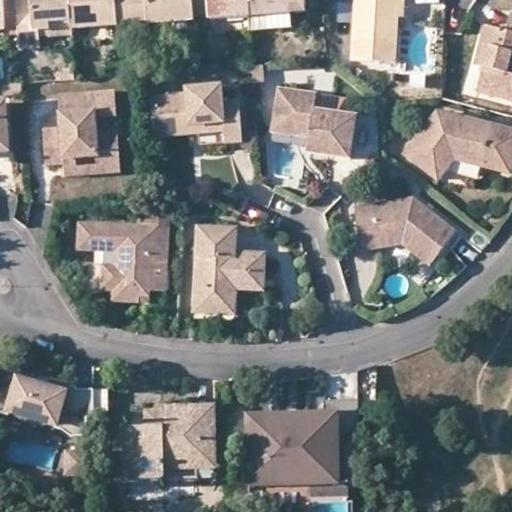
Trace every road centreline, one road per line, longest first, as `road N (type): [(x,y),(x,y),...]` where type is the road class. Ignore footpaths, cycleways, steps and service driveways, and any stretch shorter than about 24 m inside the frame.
road 1 (residential): [(0,267),(64,333),(170,360),(348,355)]
road 2 (residential): [(348,355),(441,317),(511,247)]
road 3 (residential): [(284,213),(317,236),(348,355)]
